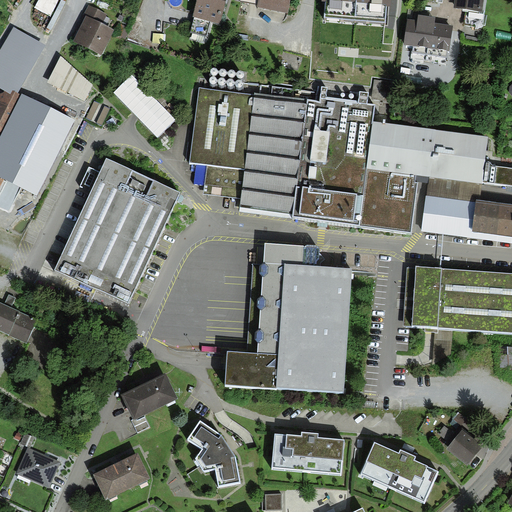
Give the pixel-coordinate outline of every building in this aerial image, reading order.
[(58,0),(39,0),(35,8),(50,16),(58,0)] [(197,0),(193,17),(195,17),(192,32),(208,36),(212,22),(221,24),(226,0),(197,0)] [(241,0),(241,1),(258,4),(258,6),(288,12),(290,0),(241,0)] [(322,0),(323,1),(326,1),(325,19),(385,24),(387,0),(322,0)] [(455,0),(454,8),(466,10),(464,25),(483,28),(485,9),(483,9),(483,0),(455,0)] [(81,30),(75,43),(101,55),(113,31),(103,27),(108,15),(89,7),(81,23),(76,21),(74,26),(81,30)] [(418,14),(417,20),(407,18),(403,45),(413,46),(411,61),(447,66),(453,26),(435,23),(435,17),(418,14)] [(131,28),(120,23),(116,33),(126,38),(131,28)] [(14,28),(0,52),(0,88),(6,92),(12,95),(13,93),(18,95),(46,47),(14,28)] [(93,85),(60,57),(48,83),(85,101),(93,85)] [(132,75),(114,92),(158,136),(175,119),(132,75)] [(394,83),(375,81),(372,100),(392,103),(394,83)] [(511,189),(511,171),(486,168),(489,139),(373,124),(375,107),(368,106),(369,95),(360,94),(359,103),(326,98),(327,91),(323,90),(321,106),(309,104),(308,109),(252,102),(253,97),(199,90),(189,165),(208,167),(204,197),(241,202),(239,213),(292,220),(412,236),(412,231),(420,232),(511,244),(511,239),(511,207),(478,203),(481,185),(511,189)] [(0,183),(3,177),(37,194),(73,120),(18,95),(13,93),(12,95),(6,92),(0,94),(0,183)] [(91,120),(99,104),(94,101),(86,118),(91,120)] [(104,105),(96,123),(102,125),(110,108),(104,105)] [(180,196),(105,161),(53,272),(128,307),(180,196)] [(319,246),(266,243),(264,262),(252,261),(246,353),(228,352),(226,387),(346,395),(354,268),(318,266),(318,258),(319,246)] [(403,326),(412,326),(416,267),(407,267),(403,326)] [(511,273),(416,267),(412,326),(412,328),(436,330),(453,331),(511,334),(511,273)] [(34,323),(0,308),(0,334),(24,346),(34,323)] [(453,331),(436,330),(434,361),(451,354),(453,331)] [(511,347),(498,347),(501,369),(506,369),(507,371),(511,369),(511,347)] [(176,404),(165,381),(124,402),(135,424),(144,420),(176,404)] [(460,413),(454,419),(461,425),(467,419),(460,413)] [(144,420),(135,424),(139,432),(148,428),(144,420)] [(222,436),(201,424),(190,441),(203,451),(197,461),(204,472),(215,469),(220,488),(241,483),(236,460),(222,436)] [(451,432),(445,427),(440,433),(446,439),(451,432)] [(484,447),(463,429),(447,449),(468,466),(476,456),(484,447)] [(19,448),(27,451),(32,439),(24,436),(19,448)] [(344,444),(318,441),(318,437),(304,436),(302,436),(301,439),(276,437),(273,471),(341,477),(344,444)] [(399,453),(398,456),(373,446),(360,477),(425,504),(438,474),(413,464),(415,459),(413,459),(399,453)] [(59,465),(27,451),(16,476),(48,490),(59,465)] [(143,482),(132,458),(89,478),(101,502),(143,482)] [(265,496),(266,511),(280,511),(280,495),(265,496)]
